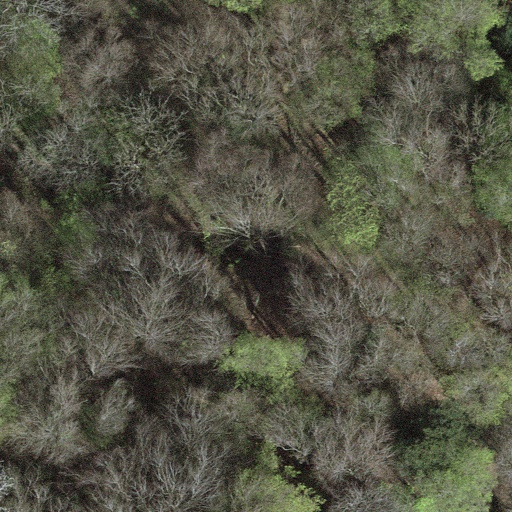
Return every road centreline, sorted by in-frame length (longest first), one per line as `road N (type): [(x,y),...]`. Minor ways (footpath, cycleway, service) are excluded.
road 1 (track): [(0,141),(112,191),(250,222),(360,259),(511,328)]
road 2 (track): [(511,401),(393,386),(286,391),(0,436)]
